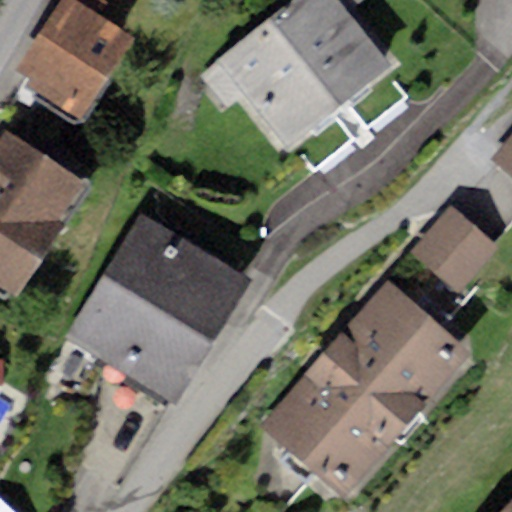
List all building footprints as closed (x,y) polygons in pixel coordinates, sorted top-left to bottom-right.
[(347,0),(310,0),(228,81),(312,175),(418,73),(347,0)] [(105,5),(52,81),(131,136),(186,57),(105,5)] [(37,134),(0,188),(0,311),(14,321),(36,294),(64,312),(141,200),(37,134)] [(511,136),(493,161),(511,176),(511,136)] [(451,208),(412,252),(461,295),(500,251),(451,208)] [(251,283),(143,216),(67,338),(175,405),(251,283)] [(389,285),(261,430),(345,503),(473,359),(389,285)]
